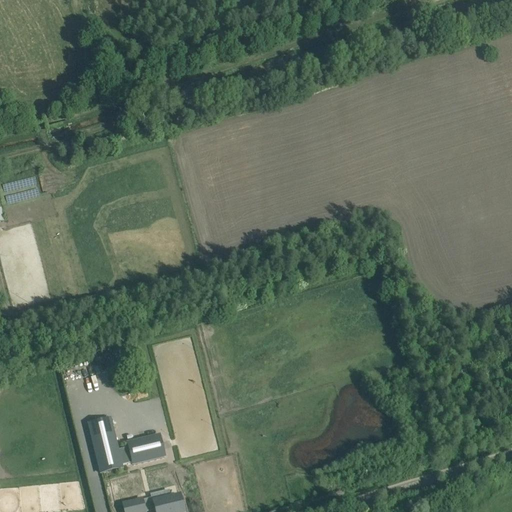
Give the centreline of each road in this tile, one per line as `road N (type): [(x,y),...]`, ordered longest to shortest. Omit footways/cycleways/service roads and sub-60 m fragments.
road 1 (track): [(511,5),(0,154)]
road 2 (unclassified): [(321,511),(511,453)]
